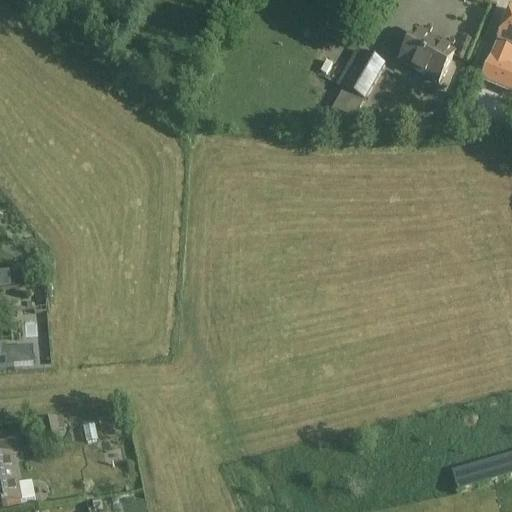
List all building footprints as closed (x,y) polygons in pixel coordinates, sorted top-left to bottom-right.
[(511,11),(487,73),(496,77),(499,71),(504,73),(511,51),(511,11)] [(432,45),(417,36),(412,44),(410,43),(406,44),(404,47),(402,50),(403,54),(406,56),(401,64),(439,85),(455,58),(437,48),(436,50),(431,47),(432,45)] [(358,53),(339,88),(346,92),(366,103),(386,69),(365,57),(358,53)] [(3,279),(4,298),(28,298),(28,278),(3,279)] [(0,347),(0,373),(51,370),(51,357),(26,359),(26,353),(8,354),(7,347),(0,347)] [(43,424),(45,442),(62,440),(60,421),(43,424)] [(0,507),(23,503),(15,459),(20,458),(16,443),(0,445),(0,507)] [(511,457),(453,474),(459,495),(511,480),(511,457)] [(88,511),(86,503),(62,508),(63,511),(88,511)]
